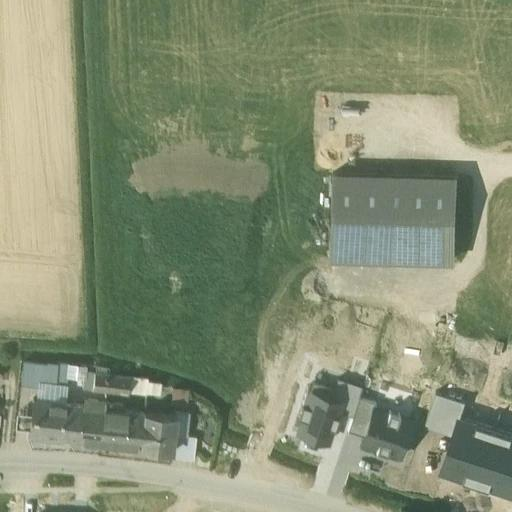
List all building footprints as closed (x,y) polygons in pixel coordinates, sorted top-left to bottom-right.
[(457,177),(332,174),(330,253),(354,254),(454,257),(457,177)] [(46,365),(24,362),(21,385),(43,387),(46,365)] [(85,367),(58,364),(58,366),(46,365),(43,387),(67,390),(68,378),(84,379),(85,372),(85,367)] [(109,375),(85,372),(84,379),(82,389),(106,392),(109,375)] [(131,377),(109,375),(106,392),(129,395),(129,390),(131,377)] [(147,379),(131,377),(129,390),(146,391),(147,383),(147,379)] [(161,384),(147,383),(146,391),(160,393),(161,384)] [(183,392),(171,390),(170,402),(182,404),(183,392)] [(160,393),(146,391),(145,403),(159,404),(160,393)] [(65,403),(33,399),(29,434),(61,438),(65,403)] [(87,406),(65,403),(61,438),(101,443),(105,402),(88,400),(87,406)] [(144,413),(122,410),(123,404),(105,402),(101,443),(140,447),(144,413)] [(211,408),(198,406),(197,416),(209,418),(211,408)] [(175,416),(144,413),(140,447),(171,451),(173,435),(175,416)] [(196,438),(173,435),(171,451),(171,458),(193,461),(196,438)]
